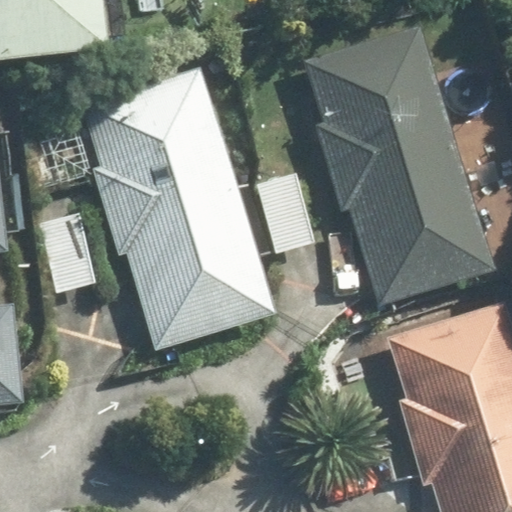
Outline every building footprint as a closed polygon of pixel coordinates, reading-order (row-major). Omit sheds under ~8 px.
[(0,0),(0,71),(111,61),(104,0),(0,0)] [(487,276),(406,30),(288,69),(370,315),(487,276)] [(260,322),(187,76),(73,110),(92,174),(84,176),(110,264),(116,263),(143,356),(260,322)] [(282,172),(238,185),(261,263),(305,250),(282,172)] [(85,293),(66,215),(23,225),(41,303),(85,293)] [(511,511),(511,365),(493,303),(365,341),(410,490),(425,486),(432,511),(511,511)]
